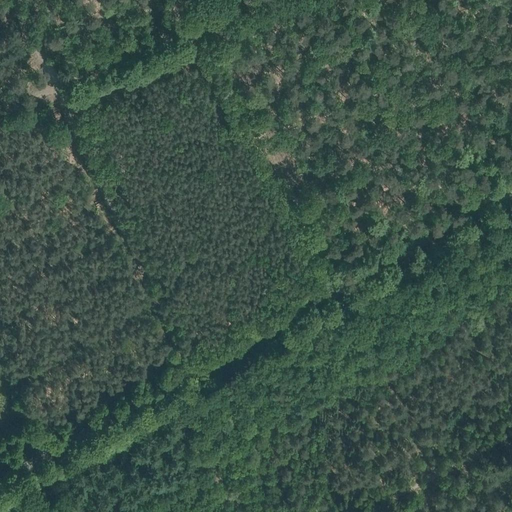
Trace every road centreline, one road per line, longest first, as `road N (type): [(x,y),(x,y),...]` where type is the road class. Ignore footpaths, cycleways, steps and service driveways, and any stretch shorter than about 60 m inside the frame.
road 1 (tertiary): [(511,193),(0,483)]
road 2 (track): [(55,85),(189,373)]
road 3 (unknown): [(215,13),(55,85)]
road 4 (unknown): [(230,511),(174,382)]
